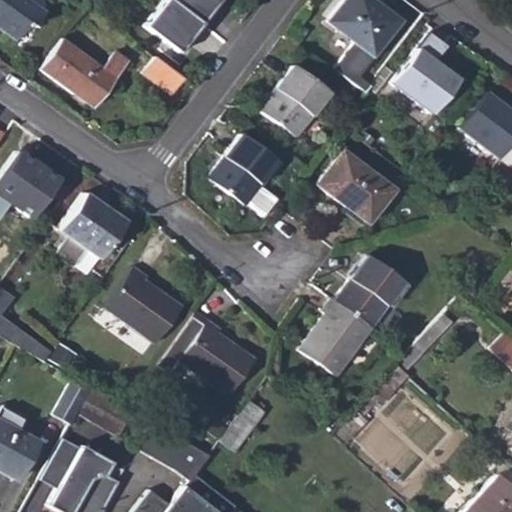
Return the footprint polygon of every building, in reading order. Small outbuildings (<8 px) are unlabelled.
[(0,0),(0,30),(11,38),(25,21),(30,25),(42,10),(27,0),(0,0)] [(204,27),(168,0),(161,0),(142,27),(176,53),(188,37),(194,41),(204,27)] [(168,0),(204,27),(215,13),(209,9),(216,0),(168,0)] [(371,0),(340,0),(325,21),(348,39),(329,69),(359,94),(364,86),(353,78),(371,56),(398,20),(401,16),(379,0),(377,0),(375,3),(371,0)] [(57,39),(36,68),(71,93),(74,89),(93,102),(122,61),(111,53),(99,69),(57,39)] [(414,48),(387,83),(427,113),(454,78),(414,48)] [(151,57),(138,73),(166,94),(179,78),(151,57)] [(288,65),(254,110),(290,137),(324,92),(288,65)] [(375,75),(382,80),(387,73),(381,68),(375,75)] [(71,93),(89,107),(93,102),(74,89),(71,93)] [(483,93),(456,128),(496,159),(511,138),(511,121),(505,117),(509,112),(483,93)] [(237,134),(203,179),(240,205),(273,161),(237,134)] [(511,138),(496,159),(511,171),(511,138)] [(365,146),(380,157),(386,150),(370,139),(365,146)] [(337,150),(312,184),(363,223),(388,189),(337,150)] [(13,151),(0,169),(0,199),(27,217),(53,179),(13,151)] [(64,236),(53,250),(84,272),(121,221),(81,192),(54,230),(64,236)] [(363,255),(331,301),(368,326),(399,282),(363,255)] [(130,267),(101,307),(151,343),(177,306),(139,279),(142,276),(130,267)] [(511,274),(508,272),(495,289),(511,301),(511,274)] [(0,290),(0,337),(12,344),(40,360),(46,352),(0,318),(0,310),(10,298),(0,290)] [(322,314),(295,349),(331,376),(368,326),(331,301),(328,298),(318,311),(322,314)] [(215,330),(191,312),(152,365),(166,375),(176,361),(224,395),(250,359),(213,333),(215,330)] [(429,324),(438,333),(449,321),(440,313),(429,324)] [(413,341),(422,349),(438,333),(429,324),(413,341)] [(511,344),(500,333),(487,348),(511,369),(511,344)] [(404,351),(392,364),(401,372),(422,349),(413,341),(404,351)] [(392,364),(366,392),(375,401),(379,403),(405,375),(401,372),(392,364)] [(69,377),(48,413),(68,425),(74,413),(88,388),(69,377)] [(74,413),(115,436),(129,410),(88,388),(74,413)] [(351,409),(361,417),(375,401),(366,392),(351,409)] [(247,402),(217,440),(230,451),(260,412),(247,402)] [(0,422),(16,431),(22,420),(0,407),(0,422)] [(351,409),(340,420),(354,432),(365,420),(361,417),(351,409)] [(128,445),(185,479),(208,454),(144,418),(128,445)] [(0,422),(0,473),(11,480),(33,441),(16,431),(0,422)] [(105,461),(60,437),(38,478),(57,487),(46,507),(56,511),(101,511),(116,484),(98,474),(105,461)] [(511,511),(511,492),(492,474),(457,511),(511,511)] [(212,511),(179,484),(163,503),(147,490),(129,511),(212,511)]
